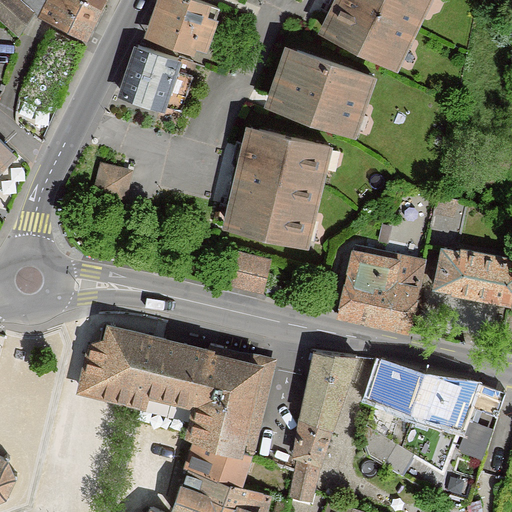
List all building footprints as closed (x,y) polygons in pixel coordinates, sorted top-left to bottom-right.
[(0,0),(0,16),(18,33),(34,9),(22,0),(0,0)] [(22,0),(34,9),(87,36),(104,0),(22,0)] [(215,4),(204,0),(163,0),(151,35),(197,50),(199,44),(213,49),(222,21),(211,17),(215,4)] [(430,0),(333,0),(321,27),(402,63),(430,0)] [(289,44),(270,101),(362,132),(381,75),(289,44)] [(138,47),(122,96),(160,108),(156,120),(172,125),(191,64),(138,47)] [(335,143),(251,124),(227,225),(312,244),(335,143)] [(0,173),(18,156),(0,132),(0,173)] [(131,169),(100,163),(94,195),(125,201),(131,169)] [(422,262),(354,248),(339,314),(408,329),(422,262)] [(511,302),(511,298),(511,258),(461,249),(461,251),(443,248),(436,286),(454,289),(453,291),(511,302)] [(270,260),(235,252),(228,282),(262,291),(270,260)] [(198,442),(255,455),(273,361),(212,348),(211,351),(163,339),(109,326),(106,340),(91,345),(79,392),(145,408),(148,396),(197,407),(190,440),(198,442)] [(317,350),(302,415),(331,426),(357,355),(317,350)] [(469,377),(383,357),(371,395),(376,397),(452,422),(469,377)] [(460,425),(452,422),(376,397),(363,436),(369,455),(385,464),(398,442),(443,469),(460,425)] [(320,461),(331,426),(302,415),(298,440),(300,441),(300,455),(320,461)] [(463,446),(487,454),(497,423),(472,416),(463,446)] [(255,455),(198,442),(187,470),(190,471),(185,485),(181,484),(175,500),(180,501),(175,511),(268,511),(274,495),(245,486),(255,455)] [(0,499),(10,496),(18,477),(12,460),(0,455),(0,499)] [(311,499),(320,461),(300,455),(292,495),(311,499)] [(286,511),(287,504),(279,502),(276,511),(286,511)] [(356,511),(333,503),(329,511),(356,511)]
